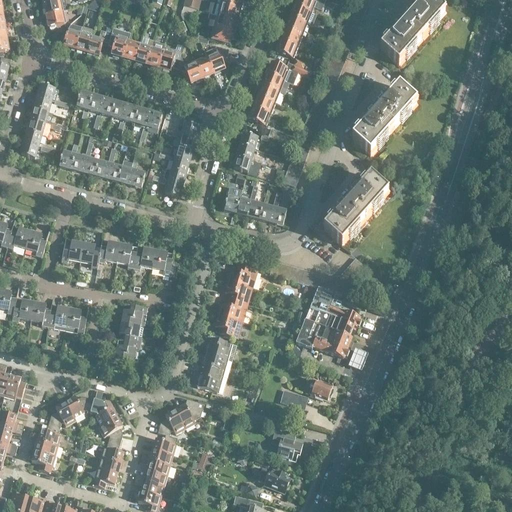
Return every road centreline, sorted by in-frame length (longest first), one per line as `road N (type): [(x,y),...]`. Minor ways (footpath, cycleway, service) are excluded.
road 1 (primary): [(321,511),(460,157),(508,0)]
road 2 (residential): [(146,398),(120,506),(20,478),(46,373)]
road 3 (residential): [(228,114),(32,56)]
road 4 (residential): [(165,390),(215,234)]
road 5 (residential): [(71,198),(192,229)]
road 6 (residential): [(228,114),(273,0)]
road 7 (residential): [(192,229),(228,114)]
